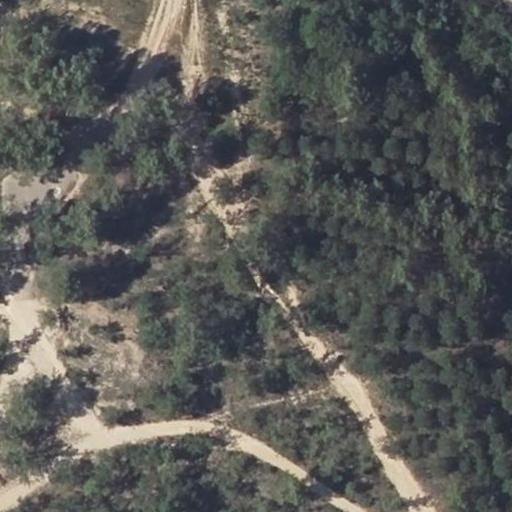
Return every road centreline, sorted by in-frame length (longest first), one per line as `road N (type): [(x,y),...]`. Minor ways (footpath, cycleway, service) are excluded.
road 1 (track): [(424,511),(347,383),(241,238),(175,110),(163,59),(179,0)]
road 2 (track): [(0,417),(16,354),(14,249),(41,180),(163,59)]
road 3 (track): [(0,504),(99,441),(206,426),(267,453),(355,511)]
road 4 (track): [(15,314),(99,441)]
